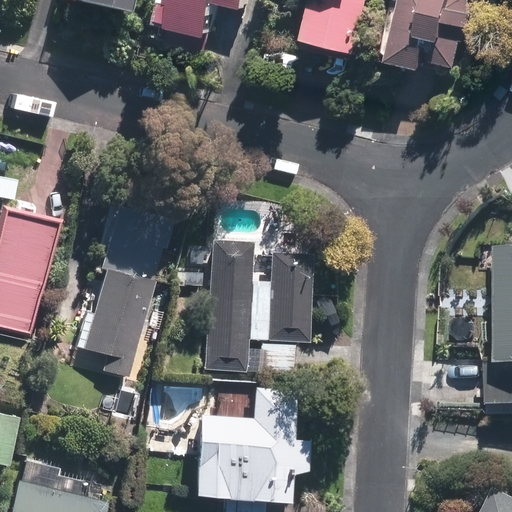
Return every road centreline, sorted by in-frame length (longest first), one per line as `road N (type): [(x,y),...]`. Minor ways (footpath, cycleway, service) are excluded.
road 1 (residential): [(402,184),(0,77)]
road 2 (residential): [(380,511),(402,184)]
road 3 (residential): [(511,125),(455,168),(402,184)]
